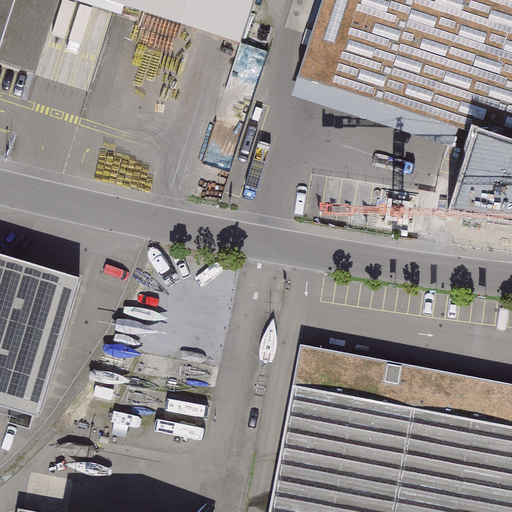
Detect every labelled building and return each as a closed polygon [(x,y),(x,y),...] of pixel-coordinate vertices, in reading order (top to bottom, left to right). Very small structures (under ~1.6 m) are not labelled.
[(0,0),(0,47),(15,0),(0,0)] [(256,0),(110,0),(243,42),(256,0)] [(511,0),(324,0),(300,77),(486,137),(463,207),(511,222),(511,0)] [(80,282),(0,259),(0,402),(41,415),(80,282)] [(511,511),(511,372),(308,334),(275,511),(511,511)]
